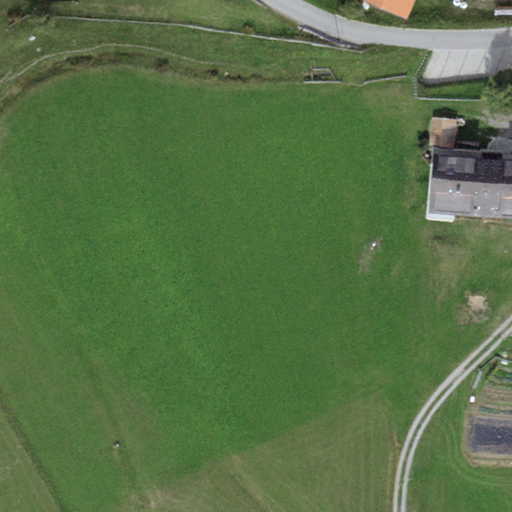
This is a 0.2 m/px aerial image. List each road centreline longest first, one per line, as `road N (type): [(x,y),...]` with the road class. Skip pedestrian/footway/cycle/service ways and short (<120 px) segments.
road 1 (residential): [(511,37),(364,34),(281,0)]
road 2 (track): [(511,327),(425,422),(401,511)]
